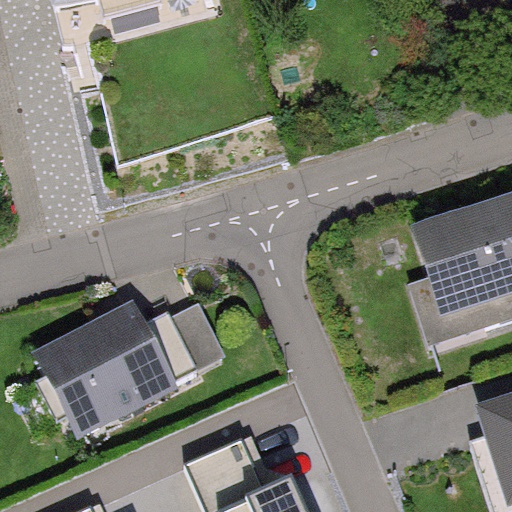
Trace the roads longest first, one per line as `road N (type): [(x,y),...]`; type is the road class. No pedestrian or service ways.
road 1 (residential): [(262,226),(375,511)]
road 2 (residential): [(262,226),(212,227),(0,280)]
road 3 (residential): [(511,134),(314,196),(262,226)]
